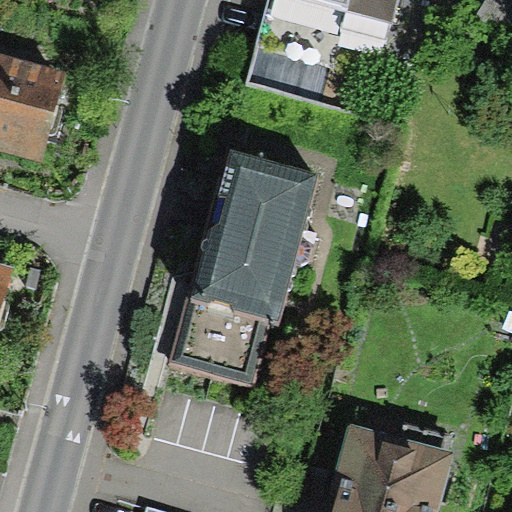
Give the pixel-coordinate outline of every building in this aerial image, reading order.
[(262,0),(239,84),(369,121),(402,0),(262,0)] [(65,83),(0,68),(0,162),(45,173),(65,83)] [(321,174),(232,151),(194,297),(187,295),(169,364),(251,386),(268,320),(282,324),(321,174)] [(0,343),(16,284),(0,279),(0,343)] [(437,511),(453,454),(350,425),(334,481),(343,483),(334,511),(437,511)]
